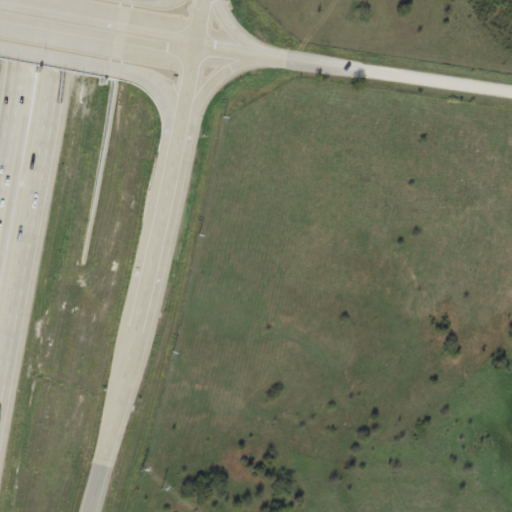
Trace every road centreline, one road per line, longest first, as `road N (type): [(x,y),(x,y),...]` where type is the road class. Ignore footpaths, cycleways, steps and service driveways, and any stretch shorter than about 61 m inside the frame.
road 1 (tertiary): [(89,511),(139,319),(201,0)]
road 2 (motorway): [(0,414),(75,0)]
road 3 (residential): [(511,89),(195,44)]
road 4 (motorway): [(42,0),(0,233)]
road 5 (tertiary): [(150,36),(0,7)]
road 6 (tertiary): [(120,70),(0,47)]
